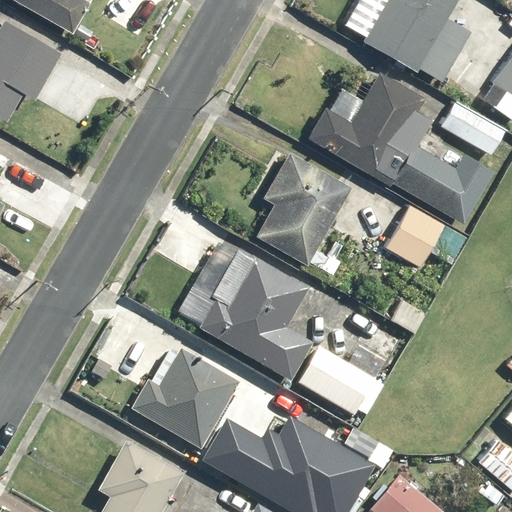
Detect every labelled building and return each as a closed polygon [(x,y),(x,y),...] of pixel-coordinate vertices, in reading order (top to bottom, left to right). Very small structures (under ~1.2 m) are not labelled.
[(8,0),(64,33),(83,0),(8,0)] [(380,0),(357,45),(405,71),(443,0),(380,0)] [(53,58),(0,28),(0,123),(13,131),(53,58)] [(511,49),(489,84),(511,98),(511,49)] [(339,78),(307,134),(382,177),(422,108),(412,102),(419,90),(376,65),(361,91),(339,78)] [(498,135),(447,105),(433,129),(483,159),(498,135)] [(413,133),(383,185),(453,225),(483,172),(413,133)] [(237,232),(304,266),(344,190),(277,156),(237,232)] [(410,265),(432,226),(400,208),(378,247),(410,265)] [(237,256),(193,334),(283,384),(304,347),(277,332),(300,291),(237,256)] [(421,312),(395,298),(383,322),(409,335),(421,312)] [(123,415),(194,452),(228,387),(157,350),(123,415)] [(511,378),(511,352),(500,368),(511,378)] [(363,383),(311,355),(293,388),(346,416),(363,383)] [(511,403),(500,419),(511,428),(511,403)] [(223,414),(198,457),(294,511),(340,511),(370,461),(287,413),(276,432),(263,424),(258,434),(223,414)] [(511,455),(492,439),(473,462),(509,492),(511,488),(511,455)] [(80,511),(153,511),(170,482),(113,452),(80,511)] [(425,511),(393,484),(369,511),(425,511)] [(271,511),(253,502),(247,511),(271,511)]
